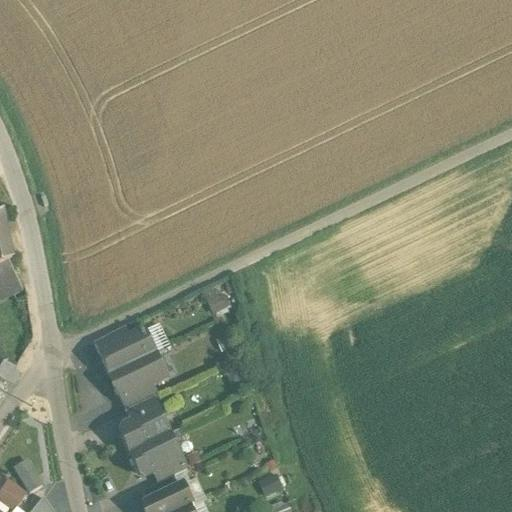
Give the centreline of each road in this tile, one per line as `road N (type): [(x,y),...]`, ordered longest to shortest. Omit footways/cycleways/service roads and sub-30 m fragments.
road 1 (track): [(60,355),(511,141)]
road 2 (unclassified): [(0,107),(45,237),(62,375)]
road 3 (unclassified): [(62,375),(84,511)]
